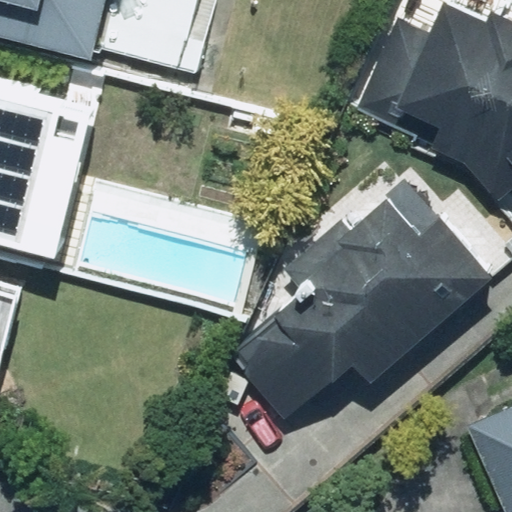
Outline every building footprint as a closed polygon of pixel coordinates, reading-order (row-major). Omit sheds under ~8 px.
[(56,0),(50,29),(117,44),(126,0),(56,0)] [(370,107),(511,182),(511,1),(507,0),(468,0),(458,29),(404,10),(370,107)] [(0,216),(65,232),(99,88),(0,64),(0,216)] [(353,373),(365,388),(511,268),(511,255),(471,206),(462,213),(430,174),(368,225),(356,210),(294,260),(318,289),(245,349),(300,416),(353,373)] [(511,401),(484,414),(511,476),(511,401)]
